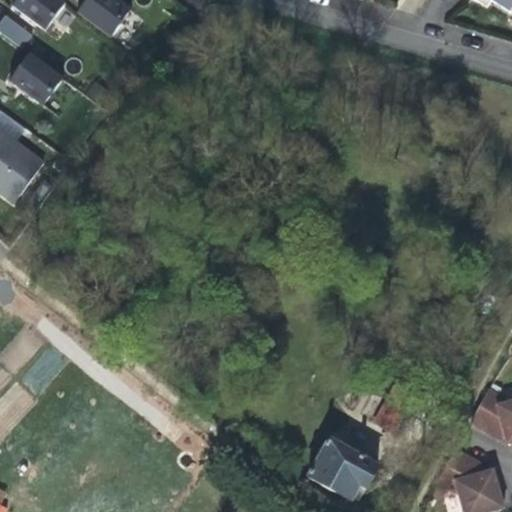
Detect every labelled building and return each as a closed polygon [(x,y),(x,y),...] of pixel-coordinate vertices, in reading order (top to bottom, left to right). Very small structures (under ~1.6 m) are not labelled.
[(69,7),(59,0),(21,0),(15,9),(49,34),(69,7)] [(91,0),(80,16),(114,40),(134,12),(117,0),(91,0)] [(511,0),(473,0),(487,8),(491,1),(508,12),(510,9),(511,9),(511,0)] [(9,18),(0,30),(0,32),(25,51),(35,37),(9,18)] [(47,109),(67,82),(33,57),(23,71),(13,84),(47,109)] [(46,164),(0,130),(0,192),(16,204),(46,164)] [(468,298),(441,280),(434,294),(460,310),(468,298)] [(390,432),(411,393),(396,385),(374,422),(390,432)] [(488,391),(470,424),(506,445),(511,443),(511,402),(510,403),(488,391)] [(377,467),(328,441),(308,477),(352,501),(359,487),(365,490),(377,467)] [(456,449),(436,482),(459,495),(463,511),(490,511),(504,508),(495,478),(491,470),(456,449)] [(0,511),(2,511),(12,494),(0,488),(0,511)]
